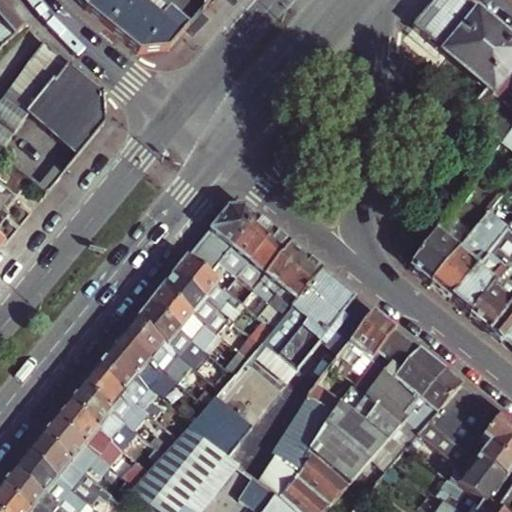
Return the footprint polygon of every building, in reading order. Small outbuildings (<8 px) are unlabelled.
[(0,0),(0,47),(24,22),(5,0),(0,0)] [(77,0),(86,10),(96,0),(77,0)] [(169,10),(160,19),(138,0),(96,0),(86,10),(138,54),(168,50),(188,27),(169,10)] [(138,0),(160,19),(169,10),(157,0),(138,0)] [(511,111),(493,96),(511,72),(511,43),(459,0),(436,0),(411,30),(417,36),(418,36),(485,92),(466,115),(465,115),(464,116),(499,145),(511,130),(511,127),(511,111)] [(77,159),(105,125),(100,95),(53,55),(43,44),(34,57),(16,82),(10,90),(30,107),(25,114),(27,116),(77,159)] [(0,104),(0,152),(27,116),(25,114),(30,107),(10,90),(0,104)] [(0,226),(5,220),(1,217),(28,185),(6,166),(0,172),(0,226)] [(185,262),(207,280),(217,266),(255,220),(242,210),(226,212),(185,262)] [(429,287),(449,303),(487,256),(506,233),(511,225),(511,212),(501,226),(487,215),(465,242),(429,287)] [(217,266),(236,281),(273,235),(255,220),(217,266)] [(410,272),(429,287),(465,242),(456,234),(448,243),(435,232),(408,271),(410,272)] [(487,256),(497,264),(511,245),(511,237),(506,233),(487,256)] [(236,281),(252,294),(289,248),(273,235),(236,281)] [(449,303),(469,319),(511,265),(511,245),(497,264),(487,256),(449,303)] [(252,294),(268,306),(305,260),(289,248),(252,294)] [(290,312),(321,273),(305,260),(268,306),(258,320),(262,323),(263,323),(265,321),(276,329),(290,312)] [(239,305),(232,299),(207,280),(185,262),(172,277),(216,313),(224,304),(234,312),(239,305)] [(511,265),(469,319),(488,334),(511,304),(511,287),(510,286),(511,283),(511,265)] [(313,354),(355,300),(321,273),(290,312),(309,328),(297,342),(313,354)] [(226,321),(216,313),(172,277),(158,294),(215,338),(225,327),(229,330),(232,326),(226,321)] [(242,307),(247,301),(237,293),(232,299),(239,305),(242,307)] [(202,353),(215,338),(158,294),(146,309),(202,353)] [(216,313),(226,321),(234,312),(224,304),(216,313)] [(511,304),(488,334),(511,353),(511,304)] [(224,370),(202,353),(146,309),(134,324),(189,368),(203,378),(210,370),(227,383),(233,377),(224,370)] [(297,342),(309,328),(290,312),(276,329),(273,332),(260,346),(297,375),(313,354),(297,342)] [(343,364),(360,376),(394,331),(372,314),(332,367),(338,371),(343,364)] [(249,339),(260,346),(273,332),(263,323),(262,323),(249,339)] [(174,385),(189,368),(134,324),(119,342),(158,372),(174,385)] [(290,511),(325,511),(374,455),(445,373),(394,331),(360,376),(341,402),(331,415),(294,464),(304,470),(277,501),(290,511)] [(237,354),(246,362),(260,346),(249,339),(237,354)] [(150,383),(158,372),(119,342),(106,358),(148,391),(156,397),(161,401),(165,395),(150,383)] [(224,370),(233,377),(246,362),(237,354),(224,370)] [(139,401),(148,391),(106,358),(92,375),(148,419),(158,427),(164,420),(147,408),(139,401)] [(150,383),(165,395),(174,385),(158,372),(150,383)] [(391,467),(401,456),(461,386),(445,373),(374,455),(390,468),(391,467)] [(139,430),(148,419),(92,375),(78,392),(128,431),(139,440),(154,451),(159,445),(139,430)] [(331,415),(341,402),(316,386),(306,399),(310,402),(331,415)] [(425,442),(460,471),(501,418),(461,386),(401,456),(408,461),(425,442)] [(139,401),(147,408),(156,397),(148,391),(139,401)] [(139,440),(128,431),(78,392),(65,409),(108,444),(117,433),(126,440),(128,438),(131,440),(136,444),(139,440)] [(304,470),(294,464),(331,415),(310,402),(284,444),(257,486),(274,498),(277,501),(304,470)] [(237,444),(247,427),(209,403),(196,418),(237,444)] [(121,454),(108,444),(65,409),(51,425),(95,460),(103,451),(120,464),(125,457),(121,454)] [(147,511),(184,511),(223,462),(224,463),(237,444),(196,418),(128,495),(147,511)] [(496,511),(511,490),(511,426),(501,418),(460,471),(448,486),(449,487),(463,496),(486,511),(496,511)] [(108,470),(95,460),(51,425),(37,442),(81,478),(90,467),(103,477),(108,470)] [(108,444),(121,454),(131,440),(128,438),(126,440),(117,433),(108,444)] [(94,489),(81,478),(37,442),(24,459),(59,489),(82,507),(88,511),(101,495),(94,489)] [(108,470),(112,473),(120,464),(103,451),(95,460),(108,470)] [(78,511),(82,507),(59,489),(24,459),(10,476),(54,511),(61,502),(72,511),(78,511)] [(184,511),(204,511),(235,472),(224,463),(223,462),(184,511)] [(81,478),(94,489),(103,477),(90,467),(81,478)] [(54,511),(10,476),(0,487),(0,493),(21,511),(54,511)] [(448,500),(456,505),(463,496),(449,487),(441,496),(447,501),(448,500)] [(511,511),(511,490),(496,511),(511,511)] [(21,511),(0,493),(0,511),(21,511)] [(486,511),(463,496),(456,505),(448,500),(447,501),(441,496),(437,494),(433,500),(451,511),(450,511),(486,511)] [(290,511),(277,501),(274,498),(263,511),(290,511)]
